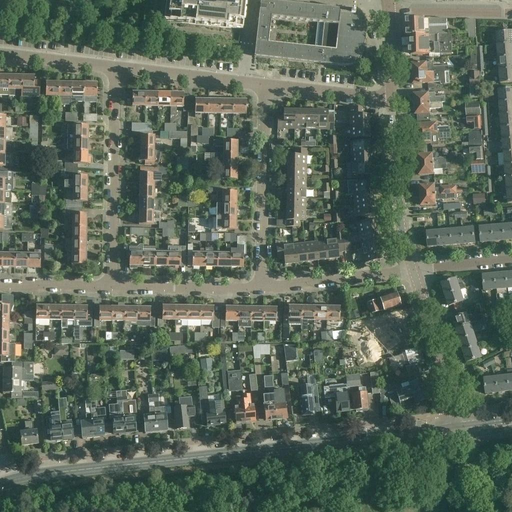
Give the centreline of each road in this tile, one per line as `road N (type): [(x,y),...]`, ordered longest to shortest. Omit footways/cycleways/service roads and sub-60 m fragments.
road 1 (secondary): [(7,482),(457,429)]
road 2 (residential): [(111,287),(116,67)]
road 3 (residential): [(260,288),(264,85)]
road 4 (tertiary): [(391,99),(398,215),(412,271)]
road 5 (tertiary): [(412,271),(457,429)]
road 6 (residential): [(412,271),(260,288)]
road 7 (residential): [(264,85),(116,67)]
road 8 (residential): [(260,288),(111,287)]
road 9 (residential): [(391,99),(264,85)]
road 10 (residential): [(511,14),(387,11)]
